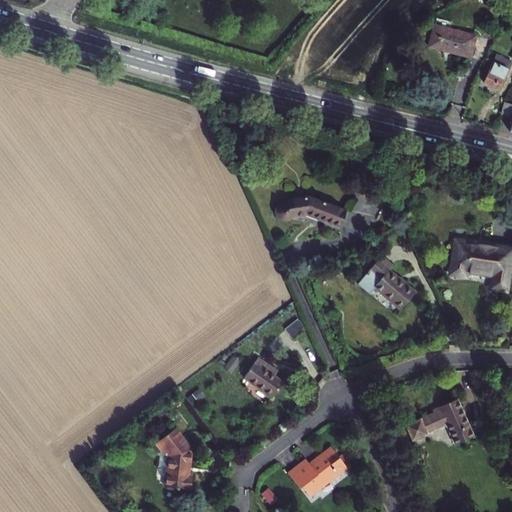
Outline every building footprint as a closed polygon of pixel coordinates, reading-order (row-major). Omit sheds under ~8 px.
[(475,54),(480,34),(439,24),(434,44),(475,54)] [(504,90),(509,68),(490,64),(486,86),(504,90)] [(294,214),(308,212),(324,218),(323,221),(340,227),(347,212),(308,197),(288,200),(288,202),(281,202),(278,204),(276,209),(275,213),(278,218),(282,220),(288,220),(292,218),(294,214)] [(505,294),(511,254),(458,245),(456,258),(449,263),(447,274),(450,278),(458,280),(462,278),(463,275),(492,280),(490,292),(505,294)] [(373,285),(401,309),(415,292),(388,268),(392,264),(380,254),(367,268),(379,278),(373,285)] [(287,326),(293,337),(307,330),(302,319),(287,326)] [(234,356),(232,366),(240,367),(241,357),(234,356)] [(244,378),(272,398),(283,383),(275,377),(268,372),(271,367),(258,358),(244,378)] [(278,372),(271,367),(268,372),(275,377),(278,372)] [(446,423),(455,444),(473,436),(456,398),(438,406),(440,410),(433,413),(406,425),(412,438),(446,423)] [(170,459),(165,489),(189,493),(190,485),(187,485),(191,451),(175,431),(156,445),(166,458),(170,459)] [(307,463),(287,476),(298,492),(302,489),(307,485),(313,494),(330,482),(331,485),(341,478),(340,476),(347,471),(332,452),(317,462),(318,465),(311,470),(307,463)] [(308,498),(313,494),(307,485),(302,489),(308,498)] [(273,505),(281,498),(270,486),(263,493),(273,505)]
